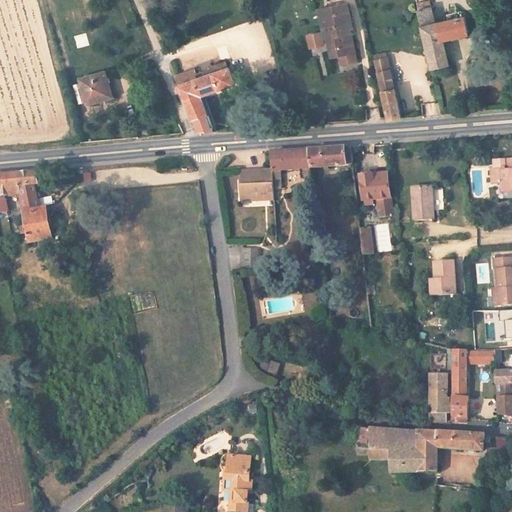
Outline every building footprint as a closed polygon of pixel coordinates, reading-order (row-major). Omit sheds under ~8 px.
[(344,64),(358,60),(351,32),(354,31),(346,2),(319,9),(327,38),(329,38),(333,57),(342,55),(344,64)] [(445,41),(476,33),(473,21),(442,29),(436,8),(420,12),(435,68),(436,70),(451,66),(445,41)] [(201,94),(242,81),(237,65),(181,84),(203,130),(216,129),(201,94)] [(401,118),(389,72),(376,74),(388,119),(401,118)] [(114,100),(106,73),(79,79),(87,107),(114,100)] [(351,167),(348,148),(333,149),(309,151),(312,171),(351,167)] [(312,171),(309,151),(291,152),(270,154),(270,169),(273,195),(282,194),(281,173),(312,171)] [(511,159),(509,160),(509,168),(499,169),(500,184),(506,183),(507,192),(511,191),(511,159)] [(273,195),(270,169),(238,171),(239,204),(273,202),(273,195)] [(37,194),(32,173),(0,176),(0,211),(5,211),(2,195),(16,192),(23,224),(17,225),(19,235),(25,234),(27,243),(53,240),(49,224),(46,210),(41,211),(37,194)] [(388,198),(385,174),(357,177),(360,202),(374,200),(388,198)] [(435,217),(431,183),(412,186),(415,220),(435,217)] [(388,198),(374,200),(376,218),(390,216),(388,198)] [(370,254),(367,230),(359,231),(363,255),(370,254)] [(257,265),(257,248),(243,249),(243,274),(258,274),(257,265)] [(511,257),(511,256),(493,257),(493,268),(496,269),(496,288),(497,306),(511,304),(511,257)] [(452,292),(449,258),(429,259),(430,277),(431,294),(452,292)] [(500,321),(503,321),(503,339),(511,338),(511,310),(499,311),(500,321)] [(431,317),(430,324),(444,326),(445,319),(431,317)] [(468,362),(468,350),(455,349),(454,423),(466,424),(469,424),(469,408),(467,408),(468,362)] [(495,363),(494,353),(468,350),(468,362),(495,364),(495,363)] [(277,374),(279,362),(270,360),(267,373),(277,374)] [(448,423),(446,368),(429,368),(430,420),(437,422),(448,423)] [(511,370),(495,370),(496,396),(511,396),(511,370)] [(511,423),(511,396),(496,396),(497,414),(501,414),(511,415),(510,423),(511,423)] [(373,432),(373,424),(357,420),(357,430),(373,432)] [(482,455),(482,438),(450,435),(414,431),(384,426),(376,425),(376,451),(391,452),(391,474),(438,475),(439,454),(482,455)] [(509,460),(509,438),(491,438),(491,460),(509,460)] [(254,493),(254,485),(251,484),(253,460),(232,458),(229,482),(235,483),(235,495),(237,495),(237,505),(231,505),(230,511),(248,511),(250,493),(254,493)]
